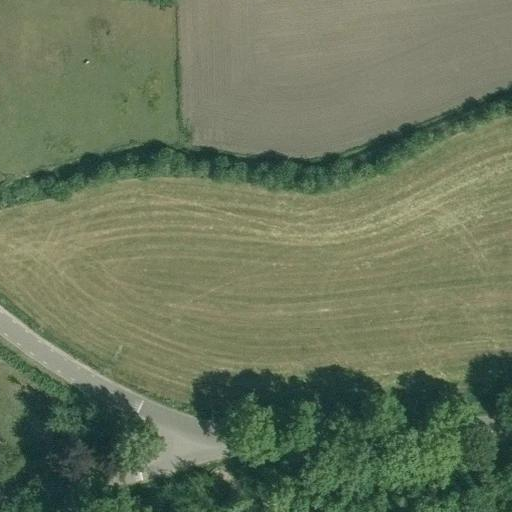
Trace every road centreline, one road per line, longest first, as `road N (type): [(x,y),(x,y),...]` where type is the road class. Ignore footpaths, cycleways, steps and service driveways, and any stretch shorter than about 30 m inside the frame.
road 1 (tertiary): [(221,443),(511,426)]
road 2 (tertiary): [(221,443),(79,378),(0,319)]
road 3 (unclassified): [(0,494),(176,468),(221,443)]
